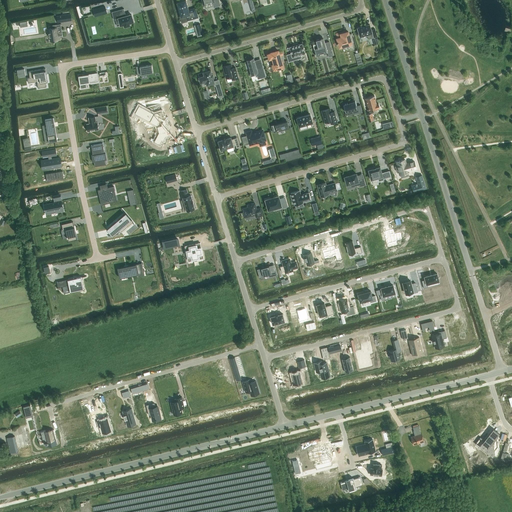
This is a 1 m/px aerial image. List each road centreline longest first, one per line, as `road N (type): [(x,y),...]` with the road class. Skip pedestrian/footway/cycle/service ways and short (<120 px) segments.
road 1 (residential): [(171,48),(65,69),(98,259)]
road 2 (tertiary): [(283,427),(0,498)]
road 3 (unclassified): [(420,113),(502,372)]
road 4 (residential): [(235,261),(419,208),(429,214),(443,258)]
road 5 (residential): [(443,258),(453,309),(263,358)]
road 6 (residential): [(196,131),(373,79),(384,80),(398,120)]
road 7 (residential): [(259,345),(48,406)]
road 8 (residential): [(398,120),(398,144),(216,197)]
road 9 (residential): [(249,309),(443,258)]
road 10 (residential): [(361,0),(353,13),(175,64)]
road 11 (tertiary): [(488,376),(338,413)]
